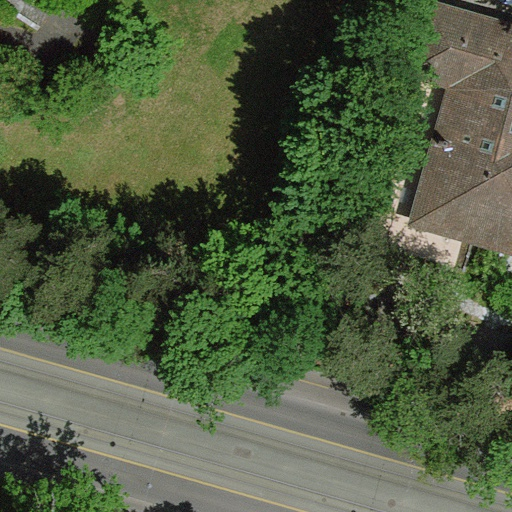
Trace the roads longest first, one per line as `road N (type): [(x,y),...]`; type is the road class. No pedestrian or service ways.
road 1 (primary): [(511,478),(0,331)]
road 2 (primary): [(0,444),(238,511)]
